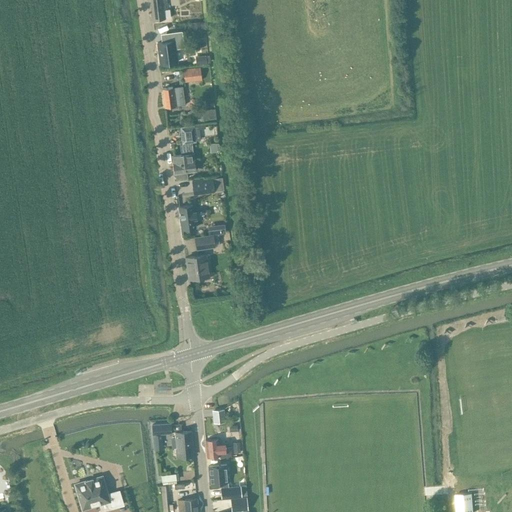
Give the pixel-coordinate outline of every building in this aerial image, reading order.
[(165,0),(150,0),(153,19),(165,18),(170,17),(169,9),(167,9),(165,0)] [(184,46),(181,31),(172,32),(173,40),(158,42),(161,64),(177,62),(175,48),(184,46)] [(195,64),(209,63),(209,55),(195,55),(195,64)] [(182,68),(183,81),(201,79),(199,67),(182,68)] [(173,87),(163,88),(165,107),(175,105),(173,87)] [(172,155),(175,172),(176,179),(188,177),(187,171),(195,170),(191,142),(196,141),(196,140),(200,139),(198,124),(180,126),(182,141),(180,142),(181,154),(172,155)] [(212,178),(192,180),(194,193),(214,191),(212,178)] [(180,200),(183,223),(196,222),(195,213),(197,213),(197,207),(194,207),(194,199),(180,200)] [(194,237),(196,249),(215,246),(213,234),(194,237)] [(205,254),(186,257),(189,278),(208,275),(205,254)] [(212,409),(213,422),(226,421),(224,408),(212,409)] [(171,433),(171,427),(171,423),(152,424),(153,434),(171,433)] [(191,430),(178,431),(176,431),(176,437),(171,437),(172,447),(176,447),(177,457),(193,455),(191,430)] [(163,448),(162,434),(152,435),(153,449),(163,448)] [(207,456),(219,455),(220,457),(231,456),(230,447),(225,447),(224,440),(218,441),(217,439),(205,440),(207,456)] [(227,464),(208,466),(210,483),(220,482),(222,498),(241,496),(240,486),(229,487),(227,464)] [(178,472),(161,475),(162,482),(179,479),(178,472)] [(102,475),(75,483),(82,508),(83,508),(82,503),(99,498),(100,503),(108,500),(110,507),(122,504),(118,491),(107,494),(102,475)] [(172,482),(173,490),(195,490),(195,481),(172,482)] [(167,484),(161,485),(163,511),(165,511),(164,511),(168,511),(169,511),(169,510),(173,510),(172,504),(169,504),(167,484)] [(246,497),(231,498),(232,510),(247,509),(246,497)] [(198,511),(197,498),(178,500),(179,511),(198,511)]
